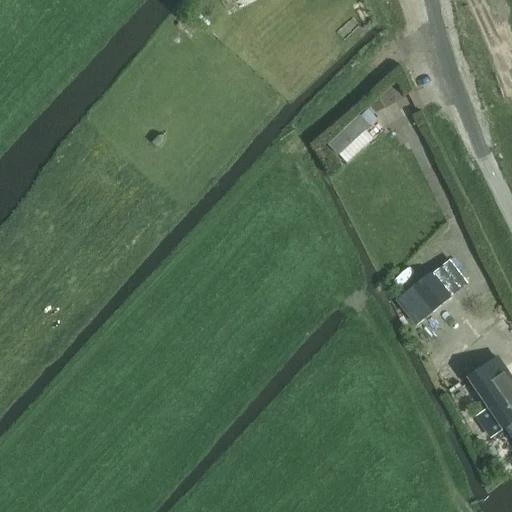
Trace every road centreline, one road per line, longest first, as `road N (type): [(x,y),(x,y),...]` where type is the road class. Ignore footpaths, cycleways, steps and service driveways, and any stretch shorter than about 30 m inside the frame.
road 1 (track): [(429,37),(359,75),(294,140),(357,295),(469,511)]
road 2 (tertiary): [(511,208),(409,0)]
